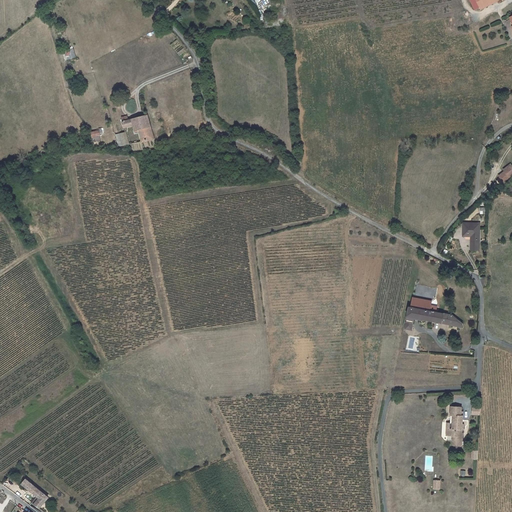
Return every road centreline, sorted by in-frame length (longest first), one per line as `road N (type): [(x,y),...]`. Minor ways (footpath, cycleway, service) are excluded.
road 1 (unclassified): [(483,332),(473,278),(216,132),(192,52),(143,0)]
road 2 (unclassified): [(386,511),(378,439),(387,400),(396,392),(474,384),(483,332)]
